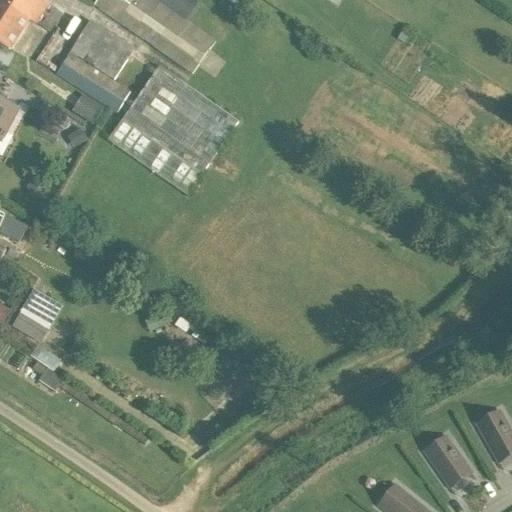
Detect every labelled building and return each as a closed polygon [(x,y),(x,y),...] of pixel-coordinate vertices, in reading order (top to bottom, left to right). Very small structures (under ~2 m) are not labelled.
[(49,4),(43,0),(0,0),(29,19),(36,24),(49,4)] [(29,19),(0,0),(0,43),(9,49),(29,19)] [(184,21),(164,7),(154,0),(99,0),(95,7),(192,76),(216,43),(184,21)] [(154,0),(164,7),(184,21),(197,2),(194,0),(154,0)] [(131,93),(114,82),(135,50),(91,22),(56,76),(116,115),(131,93)] [(404,31),(398,40),(404,44),(411,36),(404,31)] [(157,67),(108,143),(190,195),(238,119),(157,67)] [(96,127),(106,110),(82,95),(71,111),(96,127)] [(0,104),(0,155),(11,135),(6,133),(18,110),(3,102),(1,105),(0,104)] [(81,130),(67,137),(75,151),(89,143),(81,130)] [(0,324),(2,326),(11,311),(0,304),(0,324)] [(52,328),(23,311),(13,328),(42,345),(52,328)] [(168,313),(155,318),(160,329),(173,324),(168,313)] [(181,319),(176,327),(186,334),(191,326),(181,319)] [(0,357),(14,365),(23,350),(0,336),(0,357)] [(237,375),(258,389),(266,378),(244,364),(237,375)] [(48,369),(39,382),(56,393),(65,380),(48,369)] [(511,458),(511,434),(499,412),(476,425),(499,465),(511,458)] [(472,476),(446,438),(424,453),(451,491),(472,476)] [(427,511),(395,486),(378,507),(384,511),(427,511)]
